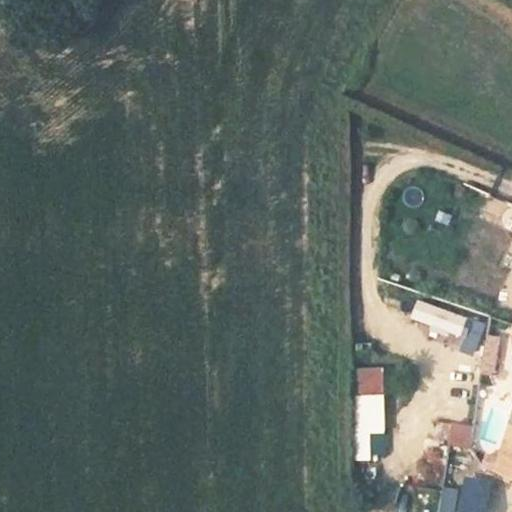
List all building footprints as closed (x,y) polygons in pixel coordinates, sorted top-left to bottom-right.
[(466,337),(462,351),(479,355),(488,319),(419,302),(412,333),(448,342),(450,333),(466,337)] [(496,377),(505,338),(489,334),(480,373),(496,377)] [(374,461),(372,435),(389,434),(386,366),(353,367),(358,461),(374,461)] [(511,397),(486,478),(511,487),(511,397)] [(469,433),(448,430),(445,451),(466,453),(469,433)] [(424,467),(439,469),(443,440),(428,438),(424,467)]
